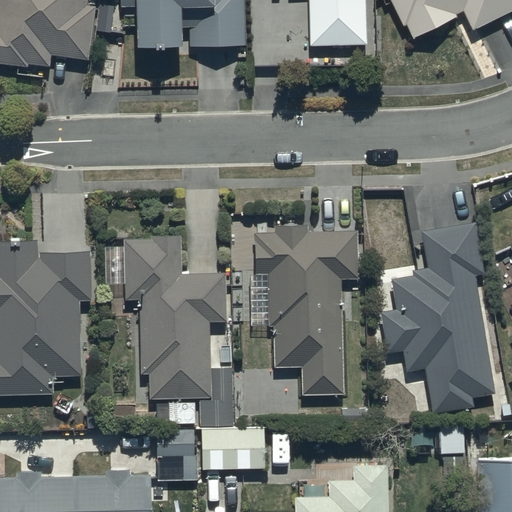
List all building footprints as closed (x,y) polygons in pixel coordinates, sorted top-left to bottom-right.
[(81,0),(0,0),(0,65),(21,68),(21,66),(43,68),(44,57),(81,62),(88,9),(80,8),(81,0)] [(111,0),(112,10),(122,10),(123,52),(169,51),(169,32),(184,31),(184,49),(237,48),(236,0),(111,0)] [(299,0),(301,47),(358,46),(356,0),(299,0)] [(511,0),(383,0),(397,28),(400,27),(407,42),(452,20),(450,16),(457,13),(467,33),(474,29),(485,50),(501,42),(491,22),(511,11),(511,0)] [(471,223),(414,231),(420,269),(408,270),(408,275),(385,278),(389,311),(374,313),(380,356),(398,353),(400,371),(419,368),(426,414),(468,408),(466,397),(485,394),(468,277),(479,275),(471,223)] [(269,236),(248,236),(249,280),(241,280),(242,328),(266,328),(267,368),(295,368),(295,395),(335,394),(333,280),(351,280),(350,233),(301,234),(301,228),(269,229),(269,236)] [(144,243),(117,243),(117,302),(134,302),(134,375),(142,375),(142,399),(162,399),(162,424),(228,424),(228,369),(203,369),(203,321),(219,321),(219,276),(174,276),(174,238),(144,238),(144,243)] [(31,243),(0,244),(0,397),(46,395),(46,379),(76,377),(73,301),(85,300),(83,253),(32,255),(31,243)] [(511,243),(503,248),(511,265),(511,290),(505,294),(511,308),(511,328),(504,333),(511,348),(511,367),(503,372),(511,389),(511,243)] [(434,448),(434,455),(461,455),(461,428),(409,428),(409,448),(434,448)] [(195,468),(196,431),(150,431),(150,481),(195,481),(195,468)] [(196,431),(195,468),(258,470),(259,433),(196,431)] [(283,432),(264,433),(265,465),(285,463),(283,432)] [(472,511),(511,511),(511,463),(472,463),(472,476),(462,476),(462,493),(473,493),(472,511)] [(321,498),(287,498),(287,511),(382,511),(383,468),(347,468),(347,480),(321,480),(321,498)] [(0,478),(0,511),(143,511),(143,476),(124,477),(124,470),(99,471),(99,476),(36,478),(36,472),(10,473),(10,479),(0,478)]
